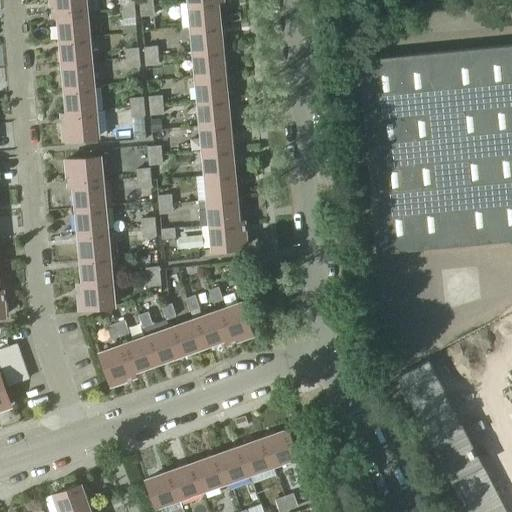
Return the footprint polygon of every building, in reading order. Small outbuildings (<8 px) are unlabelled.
[(51,0),(53,16),(86,13),(84,0),(51,0)] [(122,10),(134,8),(133,0),(125,0),(121,0),(122,10)] [(191,28),(219,25),(217,1),(222,1),(222,0),(219,0),(189,3),(191,28)] [(153,6),(141,8),(142,17),(154,16),(153,6)] [(134,8),(122,10),(123,18),(135,17),(134,8)] [(60,40),(88,37),(86,13),(53,16),(53,17),(58,16),(60,40)] [(219,25),(191,28),(194,52),(221,50),(219,25)] [(88,37),(60,40),(63,65),(90,62),(88,37)] [(145,57),(158,56),(157,47),(144,48),(145,57)] [(126,59),(139,57),(138,48),(126,50),(126,59)] [(511,48),(355,65),(374,258),(506,242),(511,248),(511,48)] [(196,77),(223,74),(221,50),(194,52),(196,77)] [(158,56),(145,57),(146,66),(159,65),(158,56)] [(139,57),(126,59),(127,68),(140,67),(139,57)] [(65,89),(93,87),(90,62),(63,65),(65,89)] [(223,74),(196,77),(199,102),(226,99),(223,74)] [(93,87),(65,89),(67,113),(62,114),(62,115),(95,112),(93,87)] [(150,106),(163,105),(162,97),(149,98),(150,106)] [(131,108),(144,107),(143,98),(130,99),(131,108)] [(201,126),(228,124),(226,99),(199,102),(201,126)] [(163,105),(150,106),(151,115),(164,114),(163,105)] [(144,107),(131,108),(132,117),(145,116),(144,107)] [(95,112),(62,115),(64,140),(97,136),(95,112)] [(161,119),(152,120),(153,130),(162,129),(161,119)] [(228,124),(201,126),(203,151),(230,148),(228,124)] [(149,156),(161,155),(161,146),(148,147),(149,156)] [(206,176),(233,173),(230,148),(203,151),(206,176)] [(161,155),(149,156),(150,165),(162,164),(161,155)] [(68,185),(102,182),(100,156),(66,160),(68,185)] [(138,178),(150,177),(150,168),(137,169),(138,178)] [(233,173),(206,176),(208,200),(235,198),(233,173)] [(150,177),(138,178),(138,187),(151,186),(150,177)] [(76,209),(104,207),(102,182),(68,185),(69,185),(74,185),(76,209)] [(159,205),(172,204),(171,195),(158,196),(159,205)] [(237,221),(235,198),(208,200),(208,201),(198,202),(200,226),(210,225),(243,222),(243,221),(237,221)] [(172,204),(159,205),(160,214),(173,212),(172,204)] [(104,207),(76,209),(78,234),(106,231),(104,207)] [(142,228),(155,227),(154,218),(141,219),(142,228)] [(210,225),(213,250),(246,247),(243,222),(210,225)] [(155,227),(142,228),(143,237),(156,236),(155,227)] [(162,238),(175,237),(174,228),(161,229),(162,238)] [(81,258),(109,256),(106,231),(78,234),(81,258)] [(109,256),(81,258),(83,282),(78,283),(111,280),(109,256)] [(147,277),(160,276),(159,267),(146,268),(147,277)] [(160,276),(147,277),(147,286),(160,285),(160,276)] [(111,280),(78,283),(80,309),(113,306),(111,280)] [(214,302),(222,299),(218,287),(209,290),(214,302)] [(190,310),(199,308),(194,296),(186,299),(190,310)] [(217,311),(228,343),(252,334),(241,303),(217,311)] [(167,319),(175,316),(171,304),(163,307),(167,319)] [(193,320),(203,346),(225,338),(227,343),(228,343),(217,311),(193,320)] [(143,327),(152,324),(148,312),(139,315),(143,327)] [(116,323),(120,336),(129,333),(124,320),(116,323)] [(170,328),(179,354),(203,346),(193,320),(170,328)] [(111,338),(120,336),(116,323),(107,326),(111,338)] [(146,336),(156,362),(179,354),(170,328),(146,336)] [(133,370),(156,362),(146,336),(123,345),(134,376),(135,376),(133,370)] [(0,363),(21,356),(17,345),(0,350),(0,363)] [(110,384),(134,376),(123,345),(99,353),(110,384)] [(21,356),(0,363),(4,375),(25,367),(21,356)] [(25,367),(4,375),(8,386),(29,379),(25,367)] [(0,409),(11,406),(0,376),(0,409)] [(264,439),(274,466),(297,458),(288,430),(264,439)] [(241,447),(250,474),(274,466),(264,439),(241,447)] [(227,482),(250,474),(241,447),(217,455),(227,482)] [(194,464),(203,491),(227,482),(217,455),(194,464)] [(180,499),(203,491),(194,464),(170,472),(180,499)] [(155,508),(180,499),(170,472),(146,481),(155,508)] [(81,511),(89,510),(80,485),(54,494),(45,498),(49,507),(57,504),(60,511),(81,511)] [(284,497),(289,509),(298,506),(293,494),(284,497)] [(280,511),(289,509),(284,497),(276,499),(280,511)]
